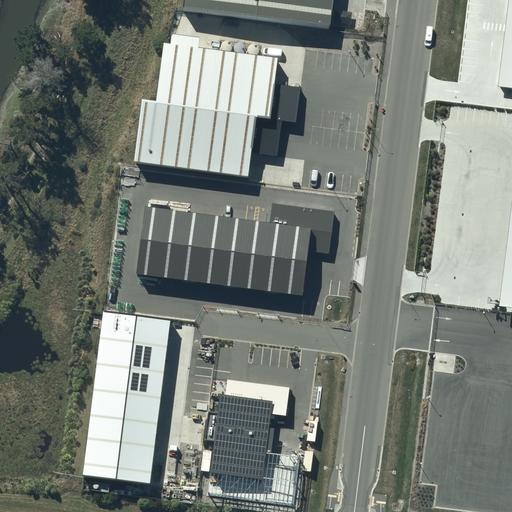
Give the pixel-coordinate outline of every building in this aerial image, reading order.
[(185,0),(185,7),(329,25),(332,0),(185,0)] [(146,100),(136,164),(249,181),(259,119),(270,121),(280,55),(169,38),(159,102),(146,100)] [(269,228),(150,213),(142,279),(300,300),(306,253),(328,256),(333,219),(271,210),(269,228)] [(83,478),(151,486),(172,324),(104,315),(83,478)] [(208,469),(262,477),(273,401),(219,393),(208,469)]
